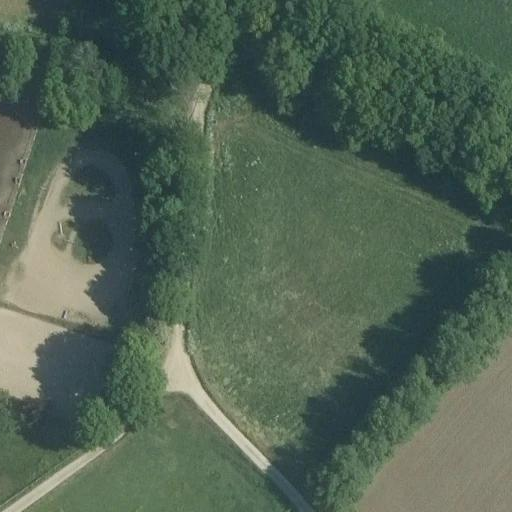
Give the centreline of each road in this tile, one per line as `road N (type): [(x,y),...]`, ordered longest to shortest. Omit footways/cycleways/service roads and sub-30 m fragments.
road 1 (track): [(306,511),(184,382),(177,349),(199,85),(177,0)]
road 2 (unclassified): [(202,0),(263,42),(511,156)]
road 3 (unknown): [(187,60),(137,70),(0,39)]
